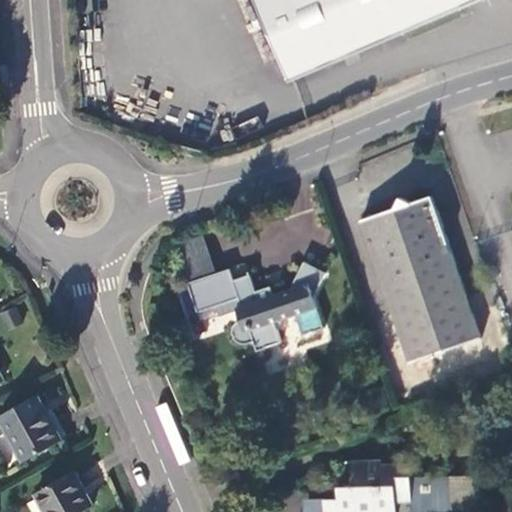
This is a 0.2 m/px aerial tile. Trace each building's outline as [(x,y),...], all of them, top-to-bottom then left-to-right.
[(259,0),(296,84),(487,0),(259,0)] [(415,364),(483,341),(434,199),(415,206),(411,213),(402,210),(365,222),(415,364)] [(206,240),(179,250),(192,287),(219,277),(206,240)] [(241,303),(248,323),(241,325),(239,327),(238,330),(237,333),(237,336),(238,339),(239,342),(241,344),(244,346),(248,347),(249,347),(255,344),(259,354),(286,344),(281,332),(284,322),(298,317),(306,338),(327,330),(319,305),(330,275),(310,268),(303,287),(287,293),(290,301),(286,302),(276,299),(273,289),(260,294),(254,278),(237,284),(233,273),(219,277),(192,287),(190,288),(200,318),(241,303)] [(24,461),(65,439),(40,396),(1,418),(24,461)] [(414,500),(413,464),(384,465),(384,460),(342,462),(343,497),(331,498),(330,511),(397,511),(398,501),(414,500)] [(83,511),(95,505),(77,474),(38,496),(46,511),(83,511)] [(330,511),(331,498),(311,498),(310,511),(330,511)]
